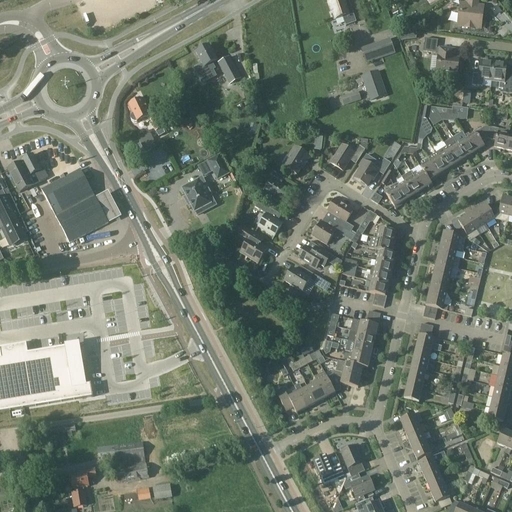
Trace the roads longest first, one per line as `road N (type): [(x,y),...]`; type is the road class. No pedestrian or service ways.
road 1 (primary): [(262,455),(146,236)]
road 2 (residential): [(422,231),(326,186),(265,283)]
road 3 (residential): [(374,425),(422,231)]
road 4 (track): [(106,486),(177,476),(256,443)]
road 5 (residential): [(146,236),(88,259),(0,273)]
road 6 (primary): [(93,71),(217,0)]
road 7 (primary): [(146,236),(81,115)]
